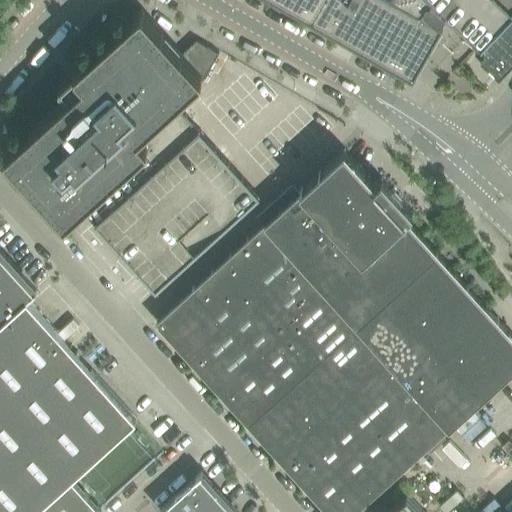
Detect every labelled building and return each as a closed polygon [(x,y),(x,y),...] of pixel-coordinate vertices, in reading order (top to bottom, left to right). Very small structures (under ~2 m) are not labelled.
[(281,0),(312,17),(321,0),(281,0)] [(321,0),(312,17),(410,73),(413,75),(441,25),(443,22),(438,19),(424,6),(429,0),(321,0)] [(511,11),(511,0),(429,0),(424,6),(438,19),(446,11),(481,44),(511,11)] [(70,94),(6,151),(66,217),(79,205),(82,208),(155,288),(156,289),(260,195),(174,101),(201,77),(182,52),(142,9),(78,67),(77,68),(61,82),(61,85),(70,94)] [(511,11),(481,44),(475,51),(500,74),(511,61),(511,11)] [(219,51),(197,39),(182,52),(201,77),(203,79),(219,51)] [(412,211),(382,177),(377,182),(376,182),(375,182),(345,148),(344,150),(343,149),(156,319),(330,511),(352,511),(511,366),(511,332),(407,216),(412,211)] [(137,417),(65,337),(28,297),(37,289),(36,288),(35,289),(0,249),(0,511),(96,511),(102,507),(73,475),(133,421),(137,417)] [(238,511),(201,471),(160,509),(162,511),(238,511)] [(422,511),(405,492),(389,507),(388,506),(387,505),(386,505),(384,504),(383,504),(381,504),(380,505),(379,506),(377,507),(376,509),(375,510),(375,511),(374,511),(422,511)]
